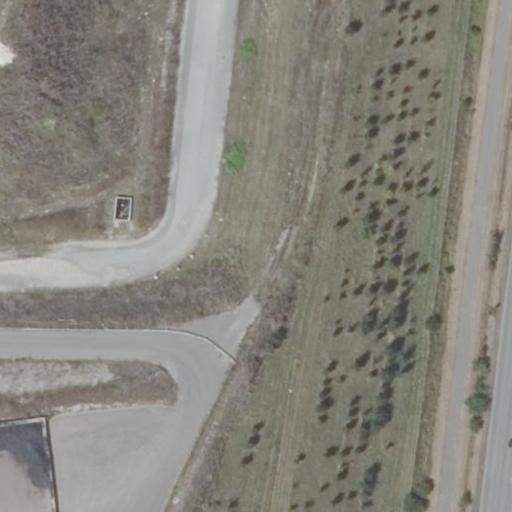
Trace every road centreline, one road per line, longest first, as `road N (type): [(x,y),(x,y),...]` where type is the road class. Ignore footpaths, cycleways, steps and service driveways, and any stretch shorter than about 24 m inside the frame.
road 1 (track): [(0,341),(162,341),(191,356),(202,384),(196,413),(168,456),(139,477),(33,511)]
road 2 (track): [(0,282),(120,275),(171,256),(194,229),(208,183),(231,0)]
